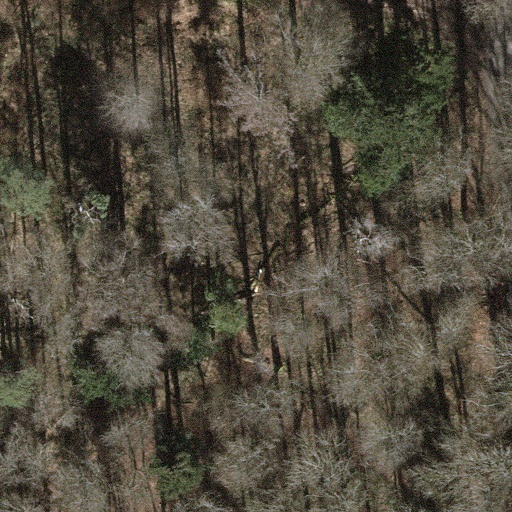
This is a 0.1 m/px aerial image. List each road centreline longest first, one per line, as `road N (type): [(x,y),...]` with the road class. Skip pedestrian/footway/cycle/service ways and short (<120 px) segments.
road 1 (track): [(498,0),(489,113),(511,194)]
road 2 (track): [(493,39),(310,0)]
